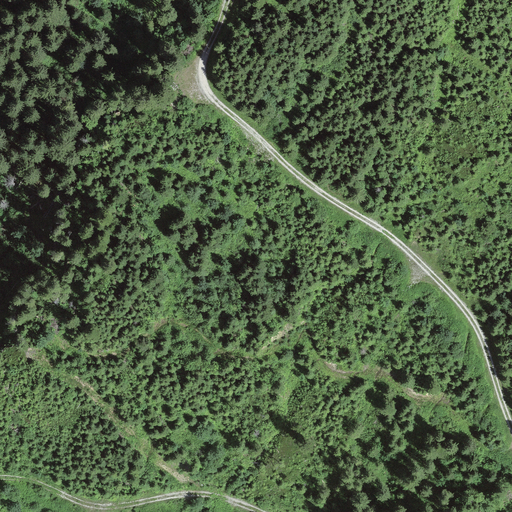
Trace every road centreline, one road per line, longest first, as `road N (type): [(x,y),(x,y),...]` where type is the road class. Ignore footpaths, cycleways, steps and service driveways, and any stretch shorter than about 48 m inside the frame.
road 1 (track): [(226,0),(202,59),(210,95),(307,185),(447,287),(473,324),(511,432)]
road 2 (track): [(0,478),(100,506),(207,494),(259,511)]
